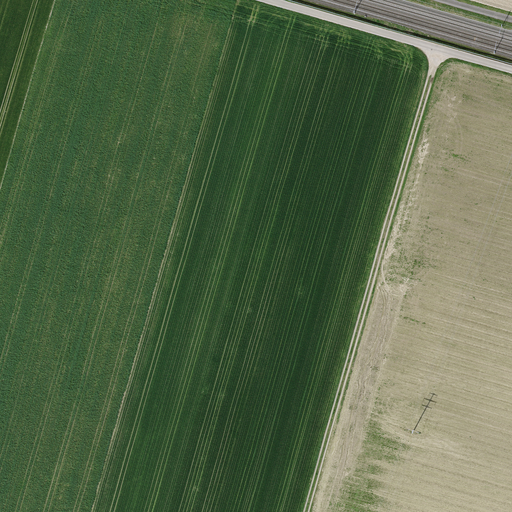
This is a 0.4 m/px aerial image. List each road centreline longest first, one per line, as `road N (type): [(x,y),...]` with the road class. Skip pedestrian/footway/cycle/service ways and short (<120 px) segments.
road 1 (track): [(436,48),(305,511)]
road 2 (unclassified): [(511,69),(266,0)]
